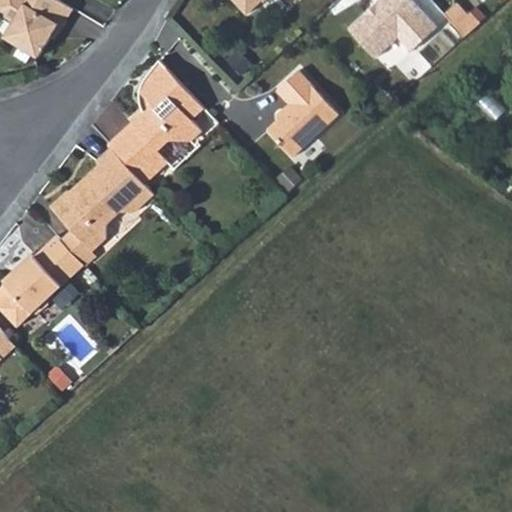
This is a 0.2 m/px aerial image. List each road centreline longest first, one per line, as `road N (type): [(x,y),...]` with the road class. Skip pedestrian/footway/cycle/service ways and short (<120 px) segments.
road 1 (track): [(0,475),(511,9)]
road 2 (residential): [(23,119),(55,105),(100,67),(150,0)]
